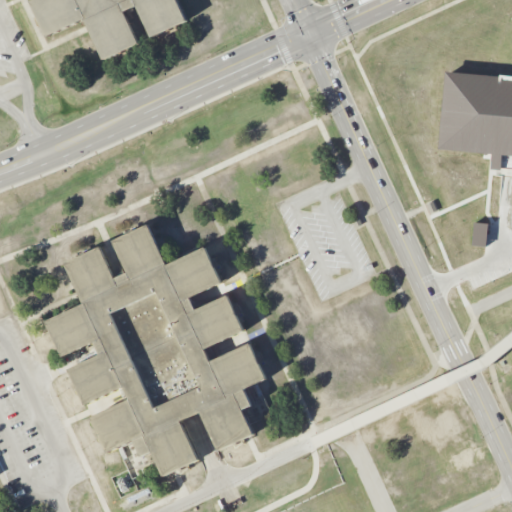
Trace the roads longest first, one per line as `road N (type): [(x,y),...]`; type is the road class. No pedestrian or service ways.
road 1 (tertiary): [(309,35),(511,468)]
road 2 (tertiary): [(0,171),(309,35)]
road 3 (residential): [(313,442),(164,511)]
